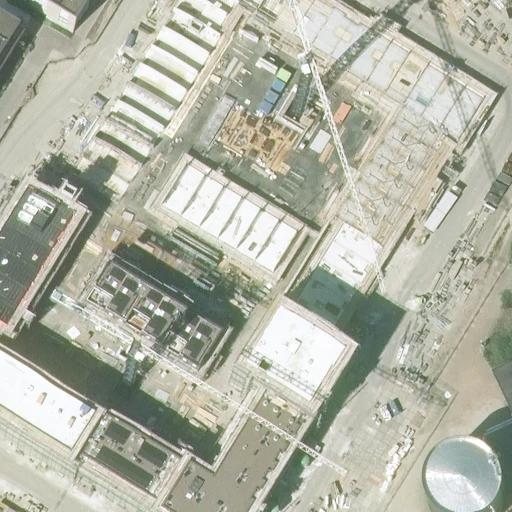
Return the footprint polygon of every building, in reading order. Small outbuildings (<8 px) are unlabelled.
[(30,186),(0,235),(0,427),(137,511),(251,511),(340,368),(327,359),(485,101),(319,0),(177,0),(55,201),(30,186)] [(31,0),(26,9),(70,36),(92,0),(31,0)] [(0,91),(28,46),(0,28),(0,91)] [(511,369),(494,378),(511,416),(511,369)] [(428,481),(425,494),(427,507),(429,511),(501,511),(505,503),(506,490),(502,478),(494,467),(484,459),(472,455),(458,456),(445,460),(435,469),(428,481)] [(0,511),(16,511),(19,506),(0,497),(0,511)]
